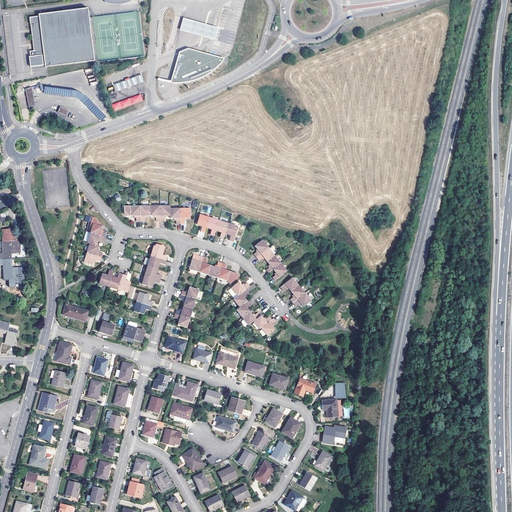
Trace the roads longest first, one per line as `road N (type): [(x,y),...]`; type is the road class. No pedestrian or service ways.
road 1 (motorway): [(505,0),(494,99),(500,318)]
road 2 (tertiary): [(269,57),(200,95),(71,142)]
road 3 (motorway): [(500,318),(501,511)]
road 4 (residential): [(89,340),(46,511)]
road 5 (residential): [(263,394),(301,406),(312,430),(275,497),(245,511)]
road 6 (motorway): [(511,176),(500,318)]
road 7 (tertiary): [(37,362),(0,498)]
road 8 (tertiary): [(25,194),(51,282),(47,328)]
road 9 (residential): [(148,359),(186,239)]
road 10 (residential): [(186,239),(238,257),(283,309)]
road 11 (residential): [(148,359),(263,394)]
